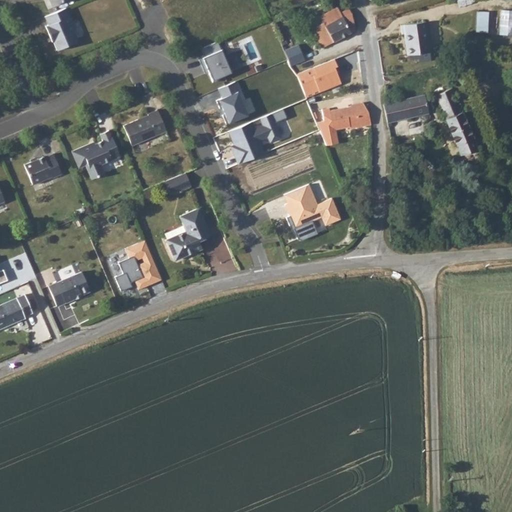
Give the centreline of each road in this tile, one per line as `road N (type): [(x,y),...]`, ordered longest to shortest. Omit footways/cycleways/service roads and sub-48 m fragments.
road 1 (residential): [(266,275),(173,75),(158,62),(139,59),(94,79),(37,117)]
road 2 (residential): [(266,275),(197,292),(0,373)]
road 3 (residential): [(376,262),(380,129),(360,0)]
road 4 (residential): [(511,252),(376,262)]
